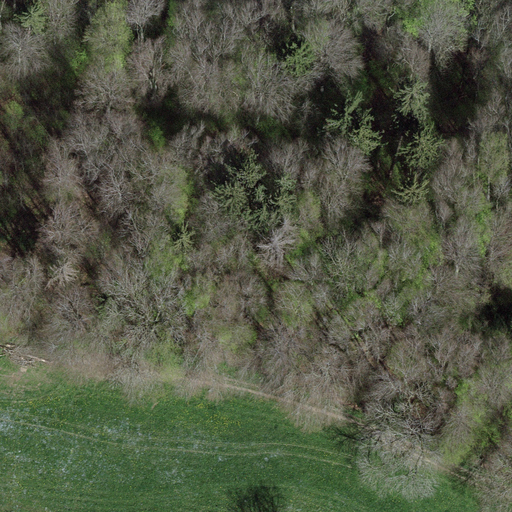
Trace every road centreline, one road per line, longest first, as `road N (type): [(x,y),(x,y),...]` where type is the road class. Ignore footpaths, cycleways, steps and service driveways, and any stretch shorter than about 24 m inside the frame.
road 1 (track): [(511,259),(180,133),(0,110)]
road 2 (track): [(0,341),(236,367),(372,413),(511,479)]
road 3 (track): [(236,367),(269,353),(382,373),(426,370),(511,383)]
